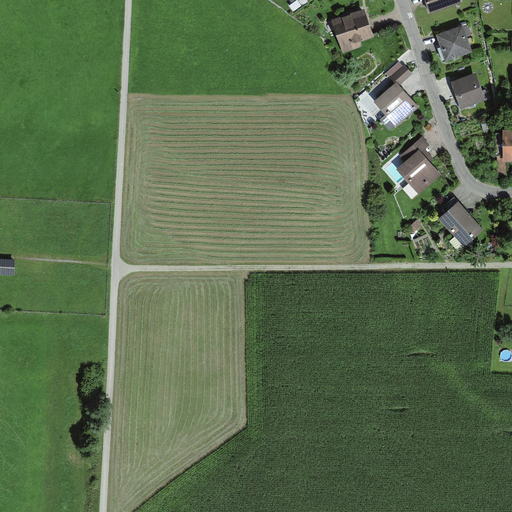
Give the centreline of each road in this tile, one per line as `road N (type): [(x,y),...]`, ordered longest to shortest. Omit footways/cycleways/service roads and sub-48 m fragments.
road 1 (track): [(103,511),(127,0)]
road 2 (track): [(115,269),(511,267)]
road 3 (residential): [(402,0),(465,176),(486,190),(511,191)]
